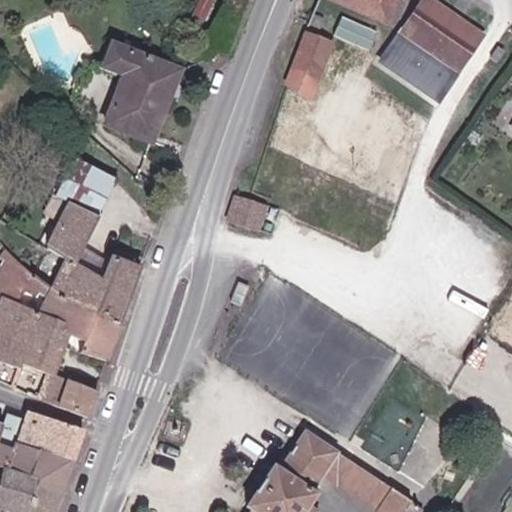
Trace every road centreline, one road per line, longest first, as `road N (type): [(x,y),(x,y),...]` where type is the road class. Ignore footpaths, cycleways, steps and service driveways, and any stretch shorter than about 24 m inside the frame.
road 1 (residential): [(504,0),(498,25),(419,158),(398,252),(376,273)]
road 2 (tertiary): [(194,231),(101,511)]
road 3 (tertiary): [(280,0),(194,231)]
road 4 (residential): [(376,273),(460,373),(511,406)]
road 5 (residential): [(376,273),(323,270),(194,231)]
